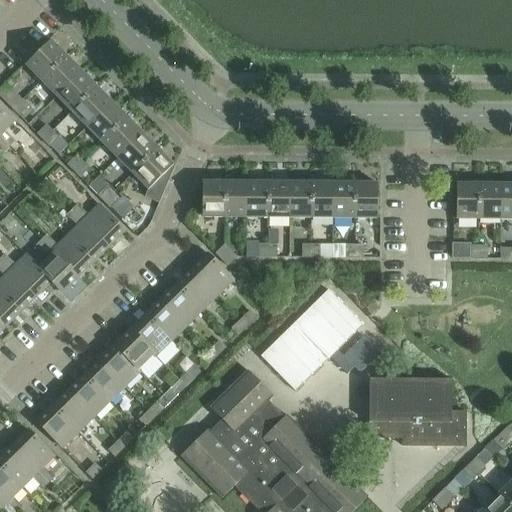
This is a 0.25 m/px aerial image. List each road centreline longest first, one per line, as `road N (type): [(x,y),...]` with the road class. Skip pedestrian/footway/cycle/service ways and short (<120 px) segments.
road 1 (residential): [(0,400),(162,233),(214,112)]
road 2 (tertiary): [(415,118),(214,112)]
road 3 (residential): [(415,306),(415,118)]
road 4 (tertiary): [(214,112),(97,0)]
